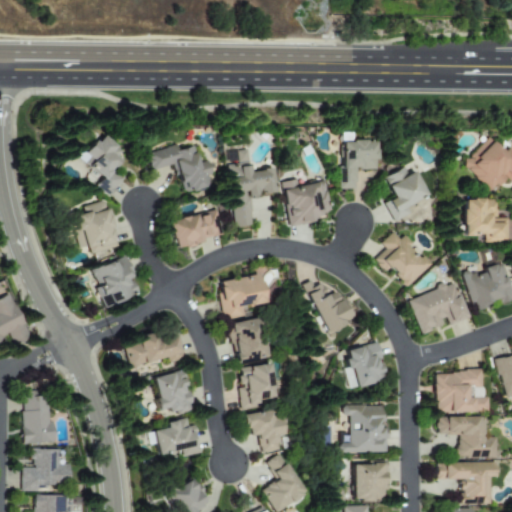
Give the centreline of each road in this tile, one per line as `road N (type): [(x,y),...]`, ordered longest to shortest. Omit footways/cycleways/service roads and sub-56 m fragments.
road 1 (residential): [(73,349),(244,252),(275,249),(336,267),(371,294),(399,335),(410,381),(411,511)]
road 2 (tertiary): [(0,72),(334,77),(511,70)]
road 3 (tertiary): [(119,511),(90,382),(40,287),(16,217),(3,73)]
road 4 (residential): [(169,288),(209,356),(218,437),(230,466)]
road 5 (residential): [(73,349),(0,379),(0,476)]
